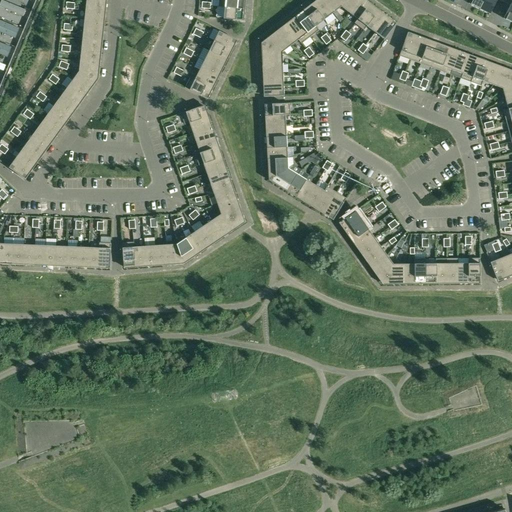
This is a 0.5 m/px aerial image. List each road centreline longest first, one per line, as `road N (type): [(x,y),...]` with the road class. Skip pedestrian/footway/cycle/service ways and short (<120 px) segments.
road 1 (residential): [(116,0),(106,87),(27,193),(116,196),(150,194),(159,184),(139,120),(147,73),(178,0)]
road 2 (residential): [(399,189),(384,166),(338,137),(331,71),(341,68),(369,88)]
road 3 (residential): [(463,145),(469,209),(415,211),(399,189)]
